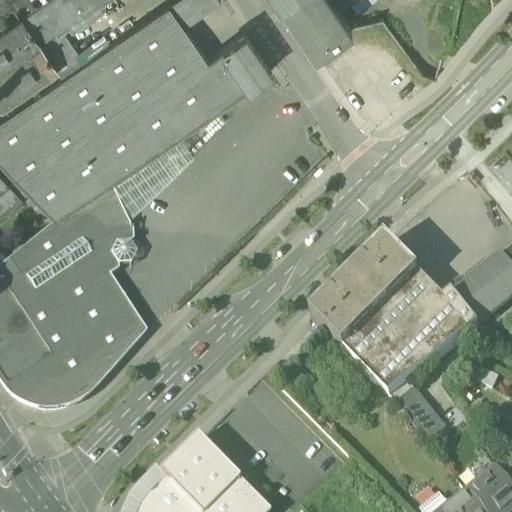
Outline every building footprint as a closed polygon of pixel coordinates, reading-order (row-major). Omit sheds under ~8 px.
[(0,0),(0,105),(1,108),(56,70),(57,69),(40,41),(56,30),(58,34),(62,31),(70,26),(72,28),(74,29),(83,22),(84,23),(95,16),(94,15),(103,8),(102,5),(101,3),(105,0),(0,0)] [(195,10),(199,16),(221,1),(220,0),(178,0),(175,2),(185,16),(186,16),(195,10)] [(278,0),(315,53),(351,28),(339,9),(351,0),(278,0)] [(357,0),(351,4),(357,14),(377,0),(357,0)] [(185,26),(199,16),(195,10),(186,16),(185,16),(175,2),(171,5),(185,26)] [(180,135),(250,87),(224,50),(209,60),(185,26),(171,5),(105,50),(84,64),(63,79),(8,117),(0,122),(0,161),(30,193),(56,220),(111,182),(180,135)] [(63,79),(84,64),(62,31),(58,34),(56,30),(40,41),(57,69),(56,70),(63,79)] [(245,35),(224,50),(250,87),(271,73),(245,35)] [(194,154),(180,135),(111,182),(128,216),(194,154)] [(0,172),(25,198),(30,193),(0,161),(0,172)] [(0,218),(25,198),(0,172),(0,218)] [(128,216),(111,182),(56,220),(59,225),(0,271),(0,383),(6,392),(19,404),(36,411),(56,412),(79,404),(96,389),(142,337),(105,280),(118,271),(129,249),(130,248),(128,216)] [(310,321),(344,355),(420,280),(386,246),(310,321)] [(135,259),(129,249),(118,271),(129,270),(135,259)] [(511,250),(503,258),(511,269),(511,250)] [(511,303),(511,269),(503,258),(502,257),(452,297),(479,330),(511,303)] [(444,304),(420,280),(344,355),(390,401),(391,401),(409,386),(479,330),(452,297),(444,304)] [(471,381),(493,392),(498,379),(477,369),(471,381)] [(414,393),(409,386),(391,401),(396,407),(414,393)] [(397,408),(427,445),(445,431),(415,393),(397,408)] [(261,511),(195,445),(158,482),(162,486),(145,502),(137,511),(261,511)] [(497,475),(502,482),(511,475),(495,454),(485,462),(496,476),(497,475)] [(468,475),(480,489),(496,476),(485,462),(468,475)] [(497,475),(496,476),(480,489),(469,498),(480,511),(511,511),(511,493),(502,482),(497,475)] [(421,511),(448,511),(450,511),(439,498),(421,511)] [(451,510),(450,511),(448,511),(480,511),(469,498),(452,511),(451,510)]
